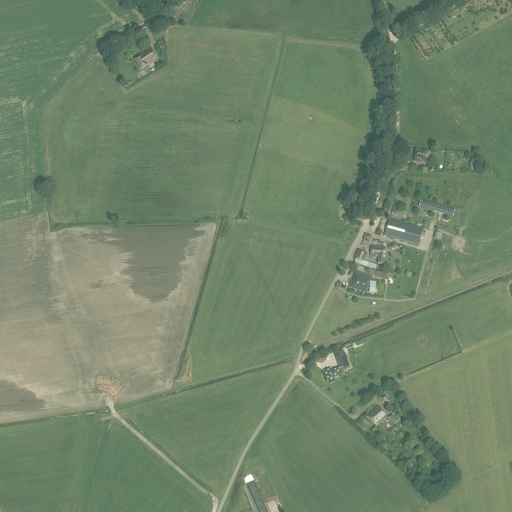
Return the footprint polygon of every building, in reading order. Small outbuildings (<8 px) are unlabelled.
[(157,58),(151,48),(141,55),(135,59),(141,69),(147,65),(157,58)] [(428,164),(431,151),(416,148),(414,161),(428,164)] [(418,245),(423,228),(390,219),(385,236),(418,245)] [(374,242),(373,235),(366,236),(366,240),(370,240),(371,243),(374,242)] [(378,263),(384,264),(386,247),(372,246),(371,256),(379,257),(378,263)] [(355,263),(373,268),(375,265),(364,261),(367,254),(357,250),(354,259),(356,259),(355,263)] [(367,293),(371,278),(356,273),(351,288),(367,293)] [(349,367),(344,354),(335,357),(339,366),(331,369),(331,368),(324,371),(328,381),(335,379),(334,378),(339,376),(340,375),(339,374),(338,372),(347,368),(349,367)] [(378,398),(382,403),(389,397),(385,392),(378,398)] [(386,415),(378,406),(368,415),(375,424),(386,415)] [(401,419),(395,413),(389,418),(395,424),(401,419)]
